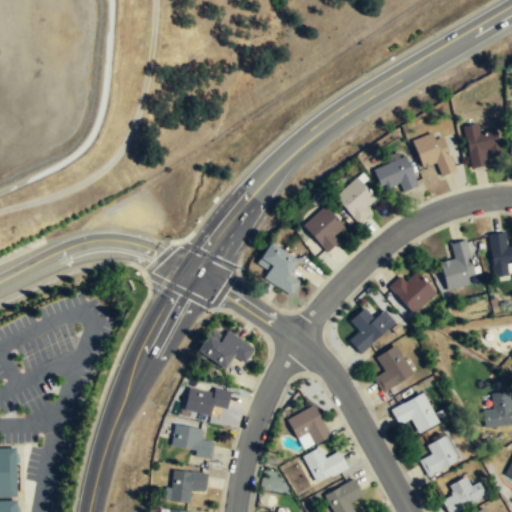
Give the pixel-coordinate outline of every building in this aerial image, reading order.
[(479,134),(477,124),(462,127),(469,169),(487,166),(485,155),(499,152),(496,131),(479,134)] [(420,169),(435,165),(438,178),(453,173),(443,138),(435,140),(433,134),(411,140),(420,169)] [(372,169),(380,191),(398,184),(401,192),(416,187),(405,156),(372,169)] [(332,197),(356,225),(370,213),(365,207),(375,199),(356,177),(332,197)] [(300,225),(324,253),(337,242),(333,236),(342,229),(323,206),(300,225)] [(511,240),(508,241),(508,232),(487,233),(491,276),(511,274),(511,240)] [(448,245),(452,260),(438,263),(445,291),(475,284),(464,241),(448,245)] [(290,295),(299,280),(290,275),(298,261),(267,243),(256,264),(267,270),(262,280),(290,295)] [(434,294),(414,274),(404,283),(398,276),(386,288),(412,315),(434,294)] [(347,322),(356,332),(346,340),(359,354),(393,324),(381,310),(372,318),(363,308),(347,322)] [(224,368),(233,355),(244,362),(253,348),(226,330),(219,341),(208,334),(196,349),(224,368)] [(412,375),(395,346),(373,358),(382,372),(372,378),(381,394),(412,375)] [(211,393),(187,387),(182,411),(209,417),(211,406),(225,410),(229,392),(212,387),(211,393)] [(489,395),(491,410),(481,411),(483,429),(511,425),(511,408),(510,392),(489,395)] [(389,409),(397,426),(409,420),(415,435),(437,424),(422,393),(389,409)] [(328,435),(312,406),(285,420),(301,450),(328,435)] [(213,443),(200,441),(202,430),(172,425),(169,452),(211,458),(213,443)] [(429,456),(418,461),(425,477),(457,461),(446,436),(424,446),(429,456)] [(0,496),(15,496),(14,447),(0,447),(0,496)] [(346,469),(337,452),(323,459),(318,449),(300,458),(314,485),(346,469)] [(206,474),(169,470),(166,502),(188,504),(189,491),(204,492),(206,474)] [(468,486),(465,478),(445,486),(450,497),(441,501),(445,511),(454,511),(485,499),(478,482),(468,486)] [(355,511),(350,504),(362,497),(352,480),(322,496),(330,511),(355,511)] [(0,511),(15,511),(15,500),(0,500),(0,511)]
